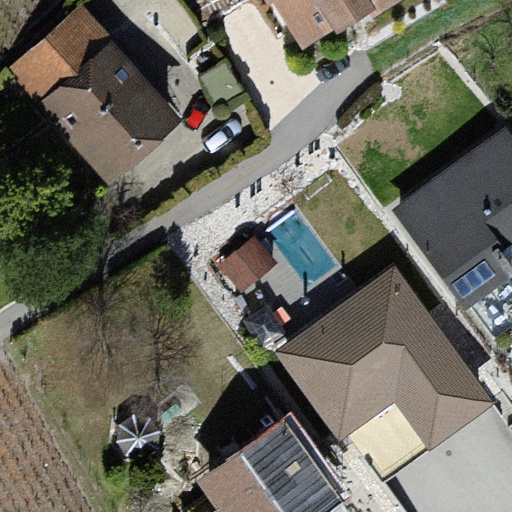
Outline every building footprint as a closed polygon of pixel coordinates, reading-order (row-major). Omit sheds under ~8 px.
[(269,0),(297,46),(375,0),(269,0)] [(81,3),(7,64),(104,179),(177,119),(81,3)] [(511,134),(508,129),(392,214),(462,310),(503,281),(484,255),(511,233),(511,134)] [(393,267),(282,348),(343,431),(394,394),(433,446),(492,402),(393,267)] [(284,422),(203,479),(223,507),(214,511),(323,511),(340,501),(284,422)]
